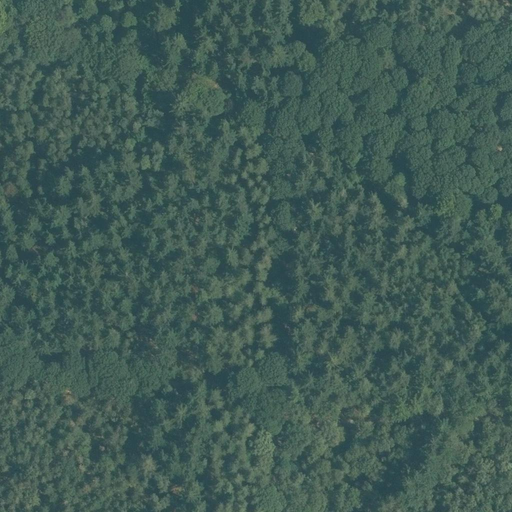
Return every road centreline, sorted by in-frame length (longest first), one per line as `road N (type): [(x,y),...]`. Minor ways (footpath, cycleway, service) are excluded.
road 1 (track): [(0,39),(298,144),(511,242)]
road 2 (track): [(268,511),(299,131)]
